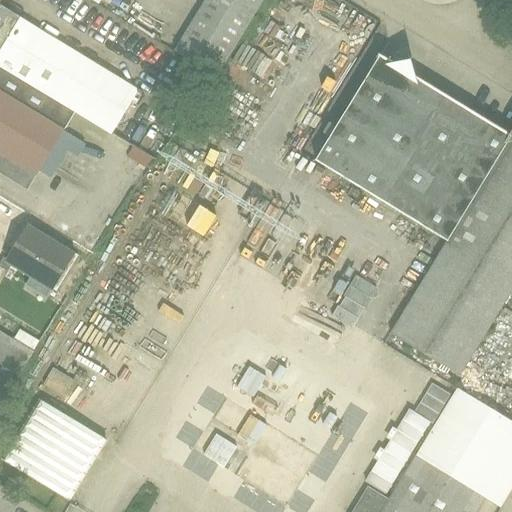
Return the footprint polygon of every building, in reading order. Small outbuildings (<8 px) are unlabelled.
[(204,0),(174,51),(217,77),(262,0),(204,0)] [(0,168),(27,185),(73,113),(106,134),(133,92),(132,91),(126,101),(0,21),(0,168)] [(307,162),(446,244),(509,138),(469,114),(371,55),(307,162)] [(511,133),(509,138),(446,244),(390,337),(462,379),(511,295),(511,133)] [(53,292),(75,253),(27,225),(4,264),(53,292)] [(0,364),(15,374),(30,350),(0,331),(0,277),(4,270),(0,267),(0,364)] [(354,274),(330,317),(351,329),(376,286),(354,274)] [(246,366),(233,387),(251,398),(264,376),(246,366)] [(387,499),(367,487),(351,511),(475,511),(484,498),(500,508),(511,487),(511,423),(435,377),(421,400),(441,412),(426,437),(414,430),(402,450),(413,456),(387,499)] [(286,506),(317,454),(221,398),(192,448),(227,469),(225,471),(286,506)] [(97,445),(38,410),(5,465),(64,501),(97,445)]
